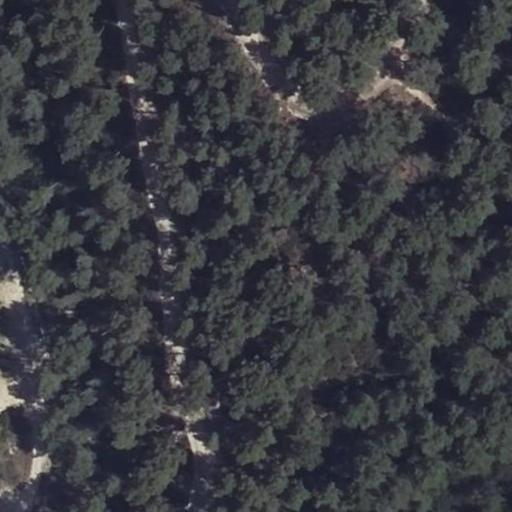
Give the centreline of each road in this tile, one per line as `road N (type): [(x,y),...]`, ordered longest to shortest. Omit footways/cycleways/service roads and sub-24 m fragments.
road 1 (track): [(126,0),(159,118),(194,388),(216,466),(207,511)]
road 2 (track): [(417,0),(392,74),(373,102),(338,111),(296,104),(268,76),(227,0)]
road 3 (track): [(23,511),(37,480),(35,373),(0,261)]
